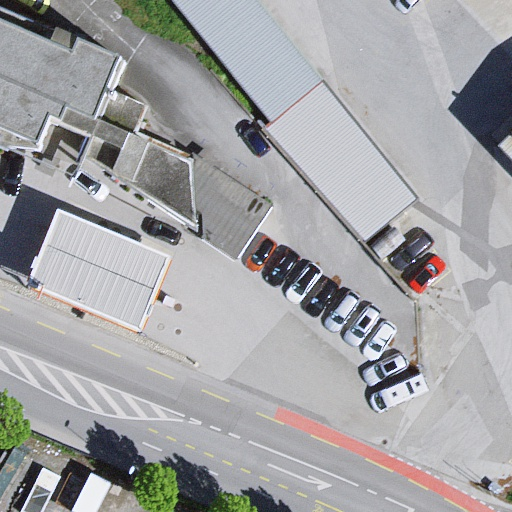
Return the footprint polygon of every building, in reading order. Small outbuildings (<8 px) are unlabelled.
[(106,117),(130,38),(0,0),(0,118),(49,133),(58,103),(106,117)] [(254,0),(161,0),(269,132),(318,92),(326,85),(254,0)] [(318,92),(269,132),(257,141),(358,253),(415,212),(318,92)] [(511,136),(484,164),(511,191),(511,136)] [(159,271),(52,224),(25,296),(133,340),(159,271)]
